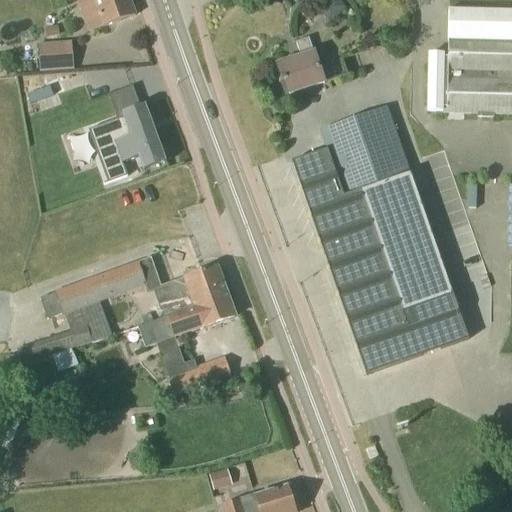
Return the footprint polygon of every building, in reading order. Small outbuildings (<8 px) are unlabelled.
[(80,0),(92,33),(135,17),(128,0),(80,0)] [(511,12),(448,11),(447,66),(430,65),(430,55),(429,55),(428,113),(447,113),(447,121),(464,121),(464,114),(478,114),(478,119),(494,119),(494,114),(511,114),(511,12)] [(323,85),(309,39),(296,43),(296,45),(296,44),(301,59),(277,67),(281,81),(278,82),(279,84),(285,82),(289,96),(323,85)] [(71,70),(71,45),(40,45),(39,70),(71,70)] [(321,132),(327,151),(342,195),(360,189),(402,313),(419,358),(467,342),(452,297),(435,303),(393,181),(408,175),(387,109),(321,132)] [(152,177),(156,191),(177,184),(158,126),(137,133),(145,156),(128,162),(135,183),(152,177)] [(342,195),(327,151),(292,163),(366,377),(419,358),(402,313),(360,189),(342,195)] [(59,294),(66,315),(81,309),(145,286),(137,265),(59,294)] [(167,319),(208,304),(204,293),(224,287),(217,268),(184,280),(185,281),(157,291),(167,319)] [(202,330),(235,318),(224,287),(204,293),(208,304),(167,319),(138,330),(139,332),(146,350),(202,330)] [(19,354),(4,359),(8,372),(95,342),(89,327),(71,333),(18,351),(19,354)] [(59,374),(79,366),(74,353),(54,361),(59,374)] [(175,399),(203,388),(197,371),(171,381),(168,382),(175,399)] [(0,442),(9,416),(0,413),(0,442)] [(223,490),(218,474),(209,477),(214,492),(223,490)] [(291,502),(286,488),(255,498),(254,496),(238,501),(238,503),(223,508),(224,511),(294,511),(297,511),(294,501),(291,502)]
